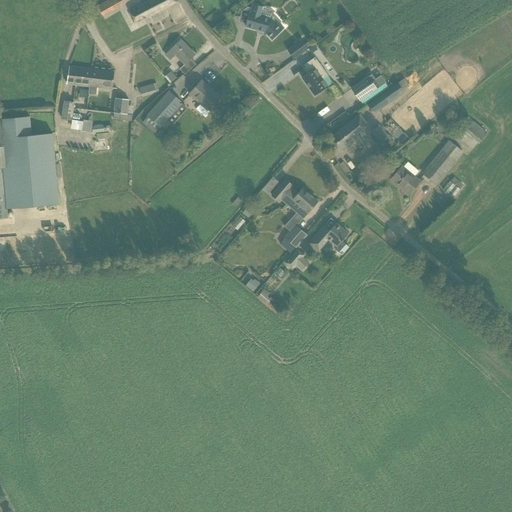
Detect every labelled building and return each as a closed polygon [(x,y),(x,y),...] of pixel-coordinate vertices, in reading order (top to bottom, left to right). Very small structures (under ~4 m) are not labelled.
[(123,0),(108,0),(97,7),(102,15),(124,2),(123,0)] [(150,0),(130,11),(136,23),(176,2),(175,0),(150,0)] [(245,27),(265,32),(272,40),(284,28),(270,14),(271,10),(255,6),(250,13),(249,13),(245,27)] [(165,55),(170,60),(175,55),(185,64),(187,62),(195,55),(180,40),(165,55)] [(293,59),(308,48),(302,41),(288,52),(293,59)] [(328,75),(315,57),(302,66),(307,74),(301,78),(314,97),(328,87),(323,79),(328,75)] [(67,84),(112,89),(114,73),(69,67),(67,84)] [(171,73),(167,76),(171,81),(175,77),(171,73)] [(360,101),(386,83),(381,76),(375,79),(372,74),(351,89),(360,101)] [(200,104),(195,109),(204,117),(209,112),(207,110),(219,97),(212,91),(210,92),(207,89),(208,87),(201,81),(195,89),(190,94),(200,104)] [(156,93),(154,87),(154,88),(153,84),(139,88),(141,97),(156,93)] [(141,122),(154,134),(159,127),(160,128),(182,103),(169,92),(148,115),(141,122)] [(373,115),(387,104),(380,94),(366,105),(373,115)] [(114,113),(113,119),(131,121),(132,115),(127,115),(128,100),(116,98),(114,112),(114,113)] [(61,119),(71,120),(74,103),(64,102),(61,119)] [(358,136),(357,134),(368,124),(359,115),(329,139),(339,151),(358,136)] [(0,219),(7,219),(7,209),(59,204),(52,133),(31,135),(29,117),(0,119),(0,219)] [(461,118),(458,123),(465,128),(468,124),(461,118)] [(463,131),(478,143),(488,132),(473,119),(463,131)] [(70,129),(81,131),(81,128),(90,130),(91,123),(72,120),(70,129)] [(373,132),(382,143),(385,140),(390,145),(394,141),(390,136),(389,137),(379,126),(373,132)] [(423,174),(436,185),(463,152),(449,141),(423,174)] [(375,153),(360,165),(366,171),(381,160),(375,153)] [(401,189),(408,195),(419,181),(402,167),(391,180),(398,186),(398,185),(401,188),(401,189)] [(456,175),(443,189),(453,198),(466,184),(456,175)] [(272,196),(279,202),(281,200),(302,219),(317,202),(302,189),(298,194),(291,188),(292,186),(285,180),(272,196)] [(248,206),(243,213),(248,217),(253,211),(248,206)] [(317,234),(309,244),(318,252),(328,240),(337,247),(337,248),(335,250),(341,255),(348,247),(342,241),(348,234),(336,223),(329,231),(324,226),(317,234)] [(285,239),(280,244),(290,253),(295,248),(306,235),(295,226),(284,238),(285,239)] [(284,263),(292,270),(304,256),(296,249),(284,263)]
